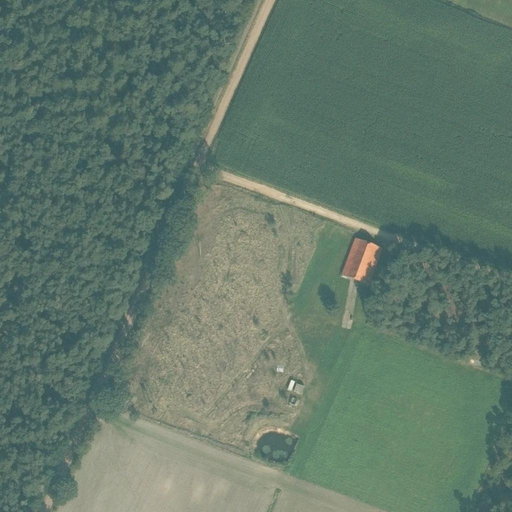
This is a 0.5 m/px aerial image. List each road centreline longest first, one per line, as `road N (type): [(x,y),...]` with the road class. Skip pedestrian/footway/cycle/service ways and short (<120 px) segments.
road 1 (track): [(270,0),(44,511)]
road 2 (track): [(511,277),(196,165)]
road 3 (track): [(27,0),(0,156)]
road 4 (track): [(0,327),(71,427)]
